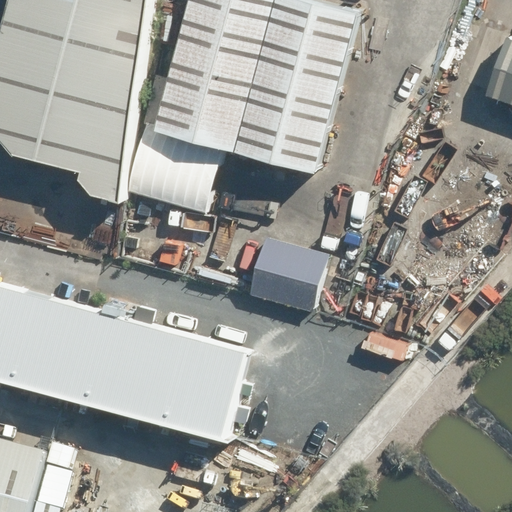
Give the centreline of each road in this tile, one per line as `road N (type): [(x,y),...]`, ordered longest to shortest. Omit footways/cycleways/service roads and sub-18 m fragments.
road 1 (unknown): [(0,243),(360,344)]
road 2 (unknown): [(422,0),(360,239)]
